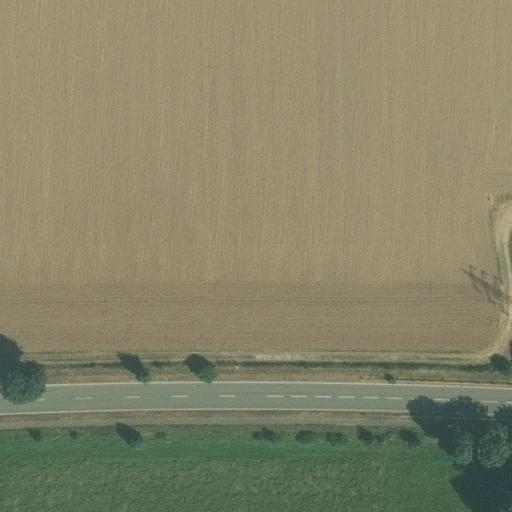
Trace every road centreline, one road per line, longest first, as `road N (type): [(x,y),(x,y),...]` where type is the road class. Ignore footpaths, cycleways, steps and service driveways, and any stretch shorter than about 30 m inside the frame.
road 1 (secondary): [(511,401),(0,401)]
road 2 (track): [(0,364),(466,360)]
road 3 (track): [(511,218),(501,241),(501,350),(466,360)]
